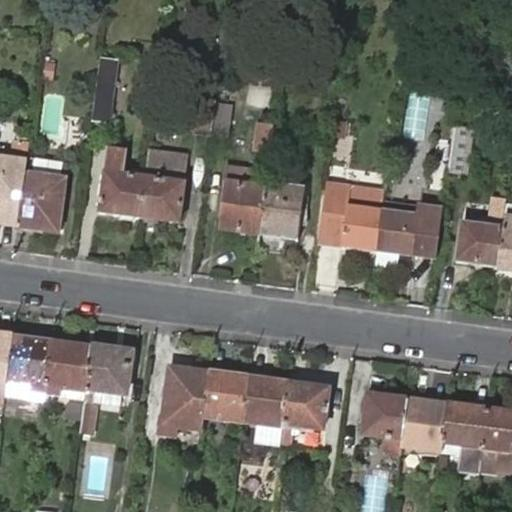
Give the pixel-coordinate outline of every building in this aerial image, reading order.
[(104,60),(95,122),(114,125),(123,63),(104,60)] [(219,109),(219,107),(203,104),(199,139),(214,141),(214,138),(219,109)] [(233,111),(219,109),(214,138),(229,140),(233,111)] [(273,150),(276,125),(262,124),(258,148),(273,150)] [(353,127),(337,124),(333,155),(349,157),(353,127)] [(475,129),(458,127),(457,140),(453,171),(470,174),(475,129)] [(453,171),(457,140),(440,137),(435,169),(453,171)] [(28,177),(33,143),(18,141),(15,163),(6,161),(0,160),(0,226),(21,229),(28,177)] [(143,220),(148,181),(126,178),(129,155),(112,152),(104,215),(143,220)] [(183,156),(152,152),(148,181),(143,220),(183,225),(193,167),(193,164),(192,162),(190,159),(189,158),(186,157),(183,156)] [(222,230),(261,236),(268,183),(269,175),(230,169),(222,230)] [(67,183),(28,177),(21,229),(60,233),(67,183)] [(268,183),(261,236),(303,241),(309,189),(268,183)] [(353,197),(351,209),(423,219),(425,208),(353,197)] [(506,221),(509,202),(500,201),(496,230),(466,227),(461,263),(500,267),(501,265),(505,235),(506,221)] [(423,219),(351,209),(346,247),(382,252),(407,255),(418,256),(423,219)] [(511,266),(511,235),(505,235),(501,265),(511,266)] [(407,255),(382,252),(379,268),(405,271),(407,255)] [(10,386),(16,340),(0,338),(0,409),(7,410),(10,391),(10,386)] [(55,346),(16,340),(10,386),(33,390),(32,397),(48,400),(55,346)] [(55,346),(48,400),(63,401),(65,393),(89,397),(95,352),(55,346)] [(89,397),(84,438),(94,440),(99,406),(94,406),(96,393),(125,398),(129,398),(135,357),(95,352),(89,397)] [(207,424),(211,388),(190,386),(191,379),(172,376),(165,427),(162,426),(159,443),(177,445),(178,436),(204,440),(207,424)] [(211,388),(212,382),(191,379),(190,386),(211,388)] [(207,424),(246,429),(252,387),(212,382),(211,388),(207,424)] [(252,387),(246,429),(287,435),(288,433),(293,393),(252,387)] [(94,406),(99,406),(123,410),(125,398),(96,393),(94,406)] [(293,393),(288,433),(326,438),(331,398),(293,393)] [(366,439),(406,443),(410,411),(411,403),(372,398),(366,439)] [(431,413),(432,405),(411,403),(410,411),(431,413)] [(406,443),(406,450),(445,456),(446,449),(451,409),(432,405),(431,413),(410,411),(406,443)] [(451,409),(446,449),(470,452),(466,479),(484,482),(484,475),(493,414),(451,409)] [(511,416),(493,414),(484,475),(501,477),(502,472),(511,473),(511,416)]
